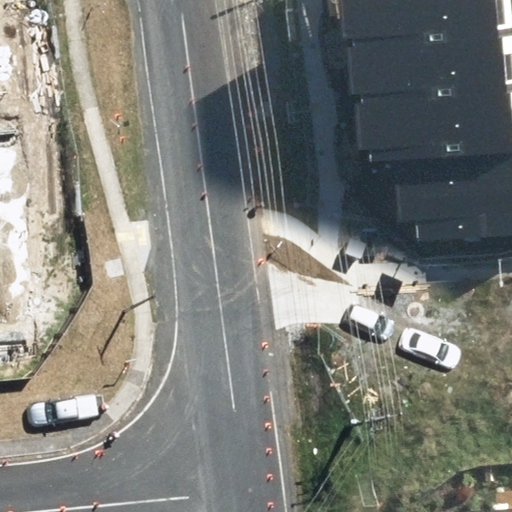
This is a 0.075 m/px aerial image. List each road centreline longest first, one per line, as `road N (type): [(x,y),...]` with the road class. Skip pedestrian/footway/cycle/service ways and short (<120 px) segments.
road 1 (residential): [(260,480),(196,0)]
road 2 (residential): [(0,507),(260,480)]
